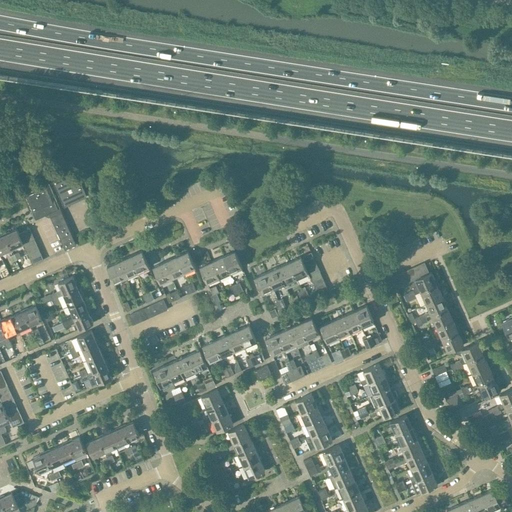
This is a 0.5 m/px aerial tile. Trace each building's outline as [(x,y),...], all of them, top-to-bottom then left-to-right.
[(87,196),(77,173),(54,183),(64,206),(87,196)] [(45,187),(26,196),(32,210),(32,211),(36,219),(49,213),(65,249),(74,245),(76,244),(72,235),(60,207),(57,209),(54,201),(52,202),(45,187)] [(19,233),(21,239),(32,234),(30,228),(19,233)] [(5,234),(11,248),(23,243),(21,239),(19,233),(17,229),(5,234)] [(0,253),(11,248),(5,234),(0,236),(0,253)] [(23,243),(23,244),(34,239),(32,234),(21,239),(23,243)] [(37,244),(34,239),(23,244),(26,249),(37,244)] [(28,254),(39,249),(37,244),(26,249),(28,254)] [(28,254),(30,259),(41,254),(39,249),(28,254)] [(130,256),(137,272),(149,267),(142,250),(130,256)] [(176,256),(183,272),(195,267),(188,251),(176,256)] [(223,256),(230,272),(242,267),(235,251),(223,256)] [(41,254),(30,259),(33,264),(44,259),(41,254)] [(126,277),(137,272),(130,256),(119,261),(126,277)] [(165,261),(172,277),(183,272),(176,256),(165,261)] [(219,277),(230,272),(223,256),(212,261),(219,277)] [(301,256),(289,262),(298,283),(311,277),(308,272),(306,267),(316,262),(313,257),(303,262),(301,256)] [(114,282),(126,277),(119,261),(107,266),(114,282)] [(172,277),(165,261),(153,266),(160,283),(172,277)] [(207,282),(219,277),(212,261),(200,266),(207,282)] [(289,262),(278,267),(285,283),(287,288),(298,283),(289,262)] [(308,272),(318,268),(316,262),(306,267),(308,272)] [(419,264),(423,275),(429,272),(424,262),(419,264)] [(413,267),(418,278),(423,275),(419,264),(413,267)] [(273,288),(285,283),(278,267),(266,272),(273,288)] [(418,278),(413,267),(407,269),(413,280),(416,279),(415,279),(418,278)] [(259,275),(254,277),(261,293),(273,288),(266,272),(264,268),(257,271),(259,275)] [(318,268),(308,272),(311,277),(320,272),(318,268)] [(402,272),(407,283),(413,280),(407,269),(402,272)] [(419,286),(413,289),(413,290),(415,293),(421,290),(421,291),(437,284),(431,271),(429,272),(423,275),(418,278),(416,279),(418,284),(419,286)] [(320,272),(311,277),(313,282),(323,277),(320,272)] [(402,272),(396,274),(401,285),(407,283),(402,272)] [(396,288),(401,285),(396,274),(391,277),(396,288)] [(50,294),(52,299),(58,296),(63,294),(64,294),(78,287),(73,275),(58,282),(61,289),(50,294)] [(325,282),(323,277),(313,282),(315,287),(325,282)] [(327,287),(325,282),(315,287),(317,291),(327,287)] [(421,291),(426,303),(442,295),(437,284),(421,291)] [(69,305),(83,299),(78,287),(64,294),(69,305)] [(430,311),(425,313),(426,317),(432,315),(431,314),(447,307),(442,295),(426,303),(430,311)] [(72,312),(61,317),(63,322),(88,310),(83,299),(69,305),(72,312)] [(158,302),(163,311),(168,309),(163,299),(158,302)] [(158,302),(153,304),(158,313),(163,311),(158,302)] [(153,304),(148,306),(153,316),(158,313),(153,304)] [(359,304),(353,306),(355,310),(362,326),(374,321),(366,305),(361,307),(359,304)] [(24,310),(30,325),(42,319),(36,305),(24,310)] [(148,306),(144,308),(148,318),(153,316),(148,306)] [(453,319),(447,307),(431,314),(432,315),(437,326),(453,319)] [(144,308),(139,310),(143,320),(148,318),(144,308)] [(24,310),(12,315),(19,330),(30,325),(24,310)] [(88,310),(63,322),(65,326),(76,322),(79,328),(93,322),(88,310)] [(139,310),(134,312),(138,322),(143,320),(139,310)] [(343,315),(350,331),(362,326),(355,310),(343,315)] [(133,324),(138,322),(134,312),(129,315),(133,324)] [(425,313),(420,316),(423,323),(428,320),(426,317),(425,313)] [(12,315),(1,321),(7,335),(10,340),(21,335),(19,330),(12,315)] [(332,320),(339,336),(350,331),(343,315),(332,320)] [(420,316),(415,318),(418,325),(423,323),(420,316)] [(511,316),(502,321),(509,337),(511,335),(511,316)] [(312,317),(300,322),(307,339),(319,333),(312,317)] [(442,338),(458,331),(453,319),(437,326),(442,338)] [(1,321),(0,320),(0,344),(5,343),(7,348),(12,346),(10,340),(7,335),(1,321)] [(327,342),(339,336),(332,320),(320,326),(327,342)] [(300,322),(288,327),(296,344),(297,347),(309,342),(307,339),(300,322)] [(237,329),(245,346),(256,341),(249,324),(237,329)] [(288,327),(277,333),(284,349),(288,347),(290,351),(297,347),(296,344),(288,327)] [(226,335),(233,351),(245,346),(237,329),(226,335)] [(82,348),(97,342),(91,330),(77,336),(82,348)] [(435,337),(430,339),(433,346),(444,342),(447,350),(463,343),(458,331),(442,338),(436,340),(435,337)] [(284,349),(277,333),(265,338),(272,354),(284,349)] [(215,340),(222,356),(233,351),(226,335),(215,340)] [(430,339),(425,341),(428,349),(433,346),(430,339)] [(210,361),(222,356),(215,340),(202,345),(210,361)] [(462,363),(467,361),(483,354),(478,341),(455,351),(456,353),(461,355),(460,359),(460,360),(459,360),(461,364),(462,363)] [(82,348),(87,360),(102,353),(97,342),(82,348)] [(200,349),(188,355),(195,371),(207,366),(200,349)] [(254,356),(250,357),(254,365),(258,363),(265,360),(262,352),(254,356)] [(313,352),(305,355),(308,362),(312,360),(316,358),(313,352)] [(87,360),(93,371),(107,365),(102,353),(87,360)] [(327,353),(322,355),(327,365),(332,363),(327,353)] [(472,373),(488,365),(483,354),(467,361),(472,373)] [(177,360),(184,376),(195,371),(188,355),(177,360)] [(317,358),(322,367),(327,365),(322,355),(320,356),(317,358)] [(312,360),(317,369),(322,367),(317,358),(316,358),(312,360)] [(165,365),(172,381),(184,376),(177,360),(165,365)] [(317,369),(312,360),(308,362),(312,371),(317,369)] [(459,360),(455,362),(458,369),(463,366),(462,363),(461,364),(459,360)] [(366,377),(360,380),(363,385),(368,382),(368,381),(384,374),(379,363),(363,370),(366,377)] [(435,375),(447,370),(444,364),(432,369),(435,375)] [(93,371),(87,374),(89,379),(92,385),(98,383),(112,376),(107,365),(93,371)] [(172,381),(165,365),(153,370),(161,386),(172,381)] [(271,374),(267,365),(256,370),(260,379),(271,374)] [(297,367),(296,367),(300,377),(305,375),(301,365),(297,367)] [(472,373),(478,385),(494,378),(488,365),(472,373)] [(295,379),(300,377),(296,367),(293,368),(291,369),(295,379)] [(290,381),(295,379),(291,369),(289,370),(286,372),(290,381)] [(290,381),(286,372),(281,374),(285,383),(290,381)] [(389,386),(384,374),(368,381),(368,382),(373,393),(389,386)] [(499,389),(494,378),(478,385),(483,397),(499,389)] [(471,383),(466,386),(469,393),(474,390),(471,383)] [(0,395),(10,391),(8,386),(0,389),(0,395)] [(373,393),(370,395),(375,406),(379,405),(395,398),(395,397),(398,396),(395,390),(392,391),(389,386),(373,393)] [(201,395),(207,408),(223,401),(218,388),(201,395)] [(505,406),(511,403),(511,388),(499,394),(503,402),(497,405),(499,409),(500,409),(505,406)] [(0,395),(0,397),(1,401),(12,396),(10,391),(0,395)] [(295,400),(301,412),(317,405),(311,393),(295,400)] [(445,399),(448,405),(460,399),(457,394),(445,399)] [(15,401),(12,396),(1,401),(2,402),(4,406),(15,401)] [(400,409),(395,398),(379,405),(384,417),(400,409)] [(4,406),(6,411),(17,406),(15,401),(4,406)] [(228,412),(223,401),(207,408),(212,419),(228,412)] [(0,420),(8,416),(6,411),(4,406),(2,402),(0,402),(0,420)] [(322,416),(317,405),(301,412),(306,423),(322,416)] [(8,416),(19,411),(17,406),(6,411),(8,416)] [(491,416),(496,414),(493,407),(488,409),(491,416)] [(483,416),(480,410),(468,415),(471,421),(474,420),(483,416)] [(22,417),(19,411),(8,416),(11,422),(22,417)] [(228,412),(212,419),(217,431),(233,423),(228,412)] [(395,433),(412,426),(406,414),(390,421),(395,433)] [(483,416),(474,420),(477,426),(489,420),(486,414),(483,416)] [(327,428),(322,416),(306,423),(311,435),(327,428)] [(22,417),(11,422),(13,426),(24,422),(22,417)] [(122,426),(128,441),(140,435),(133,421),(122,426)] [(228,430),(233,442),(249,435),(244,423),(228,430)] [(122,426),(110,432),(116,446),(128,441),(122,426)] [(395,433),(401,445),(417,437),(412,426),(395,433)] [(311,435),(305,438),(310,449),(316,447),(332,439),(327,428),(311,435)] [(507,438),(504,431),(499,433),(502,440),(507,438)] [(116,446),(110,432),(99,437),(105,451),(107,456),(110,462),(115,460),(109,449),(116,446)] [(254,446),(249,435),(233,442),(228,445),(230,449),(235,446),(238,453),(254,446)] [(80,436),(68,442),(74,456),(86,451),(80,436)] [(105,451),(99,437),(87,442),(93,456),(105,451)] [(422,449),(417,437),(401,445),(406,456),(422,449)] [(68,442),(57,447),(63,461),(74,456),(68,442)] [(323,451),(328,463),(344,456),(339,444),(323,451)] [(238,453),(243,465),(259,458),(254,446),(238,453)] [(57,447),(45,452),(51,466),(63,461),(57,447)] [(406,456),(401,458),(403,463),(408,461),(411,468),(427,461),(422,449),(414,452),(406,456)] [(39,472),(51,466),(45,452),(33,457),(39,472)] [(344,456),(328,463),(333,474),(349,467),(344,456)] [(259,458),(243,465),(249,477),(265,470),(259,458)] [(414,474),(410,476),(412,481),(416,479),(432,472),(427,461),(411,468),(414,474)] [(333,474),(329,476),(334,488),(338,486),(354,479),(349,467),(333,474)] [(416,479),(412,481),(417,493),(421,491),(437,484),(432,472),(416,479)] [(360,491),(354,479),(338,486),(344,498),(360,491)] [(493,489),(481,494),(489,510),(500,505),(501,508),(508,505),(502,491),(496,494),(493,489)] [(365,502),(360,491),(344,498),(349,509),(365,502)] [(12,492),(0,497),(7,511),(6,511),(19,511),(21,511),(12,492)] [(475,511),(484,511),(489,510),(481,494),(470,499),(475,511)] [(299,496),(288,501),(292,511),(306,511),(307,511),(299,496)] [(461,511),(475,511),(470,499),(458,504),(461,511)] [(276,506),(278,511),(292,511),(288,501),(276,506)] [(368,511),(365,502),(349,509),(349,511),(368,511)]
